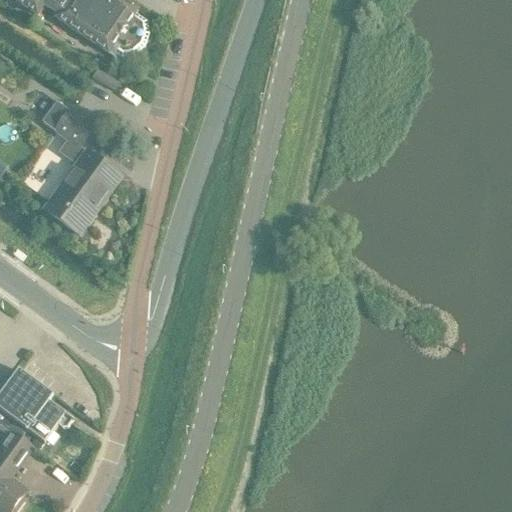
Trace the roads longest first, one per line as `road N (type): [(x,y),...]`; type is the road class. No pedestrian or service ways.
road 1 (tertiary): [(173,511),(199,442),(301,0)]
road 2 (tertiary): [(132,354),(151,320),(257,0)]
road 3 (unclassified): [(132,354),(136,288),(204,0)]
road 4 (residential): [(83,511),(114,449),(132,354)]
road 5 (tertiary): [(132,354),(107,346),(0,273)]
